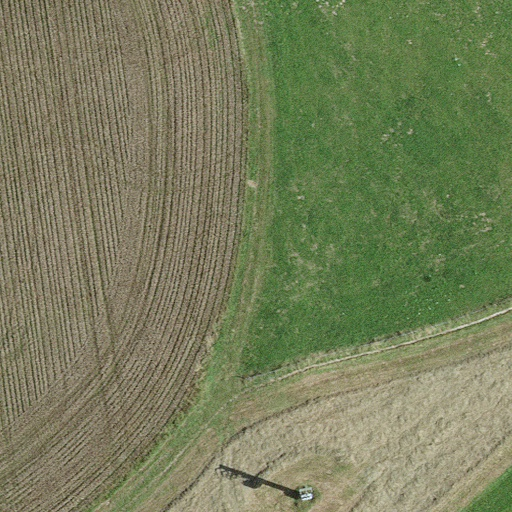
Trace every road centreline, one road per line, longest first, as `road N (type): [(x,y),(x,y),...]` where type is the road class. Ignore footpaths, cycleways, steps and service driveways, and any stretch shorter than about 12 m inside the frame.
road 1 (track): [(128,511),(193,456),(251,381),(272,210),(266,119),(240,0)]
road 2 (track): [(511,308),(251,381)]
road 3 (track): [(224,511),(251,381)]
